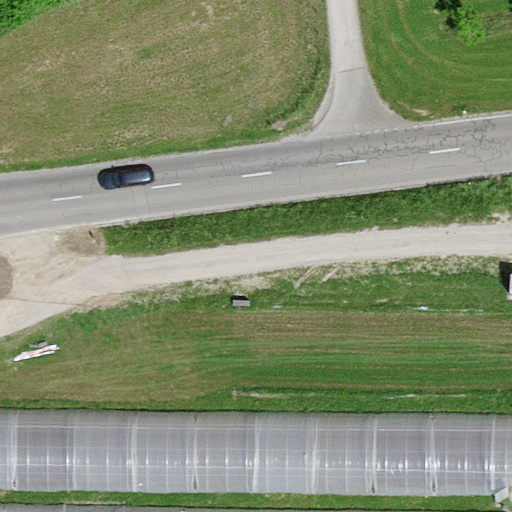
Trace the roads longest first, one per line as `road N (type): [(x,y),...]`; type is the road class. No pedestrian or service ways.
road 1 (track): [(511,238),(418,234),(50,278),(0,317)]
road 2 (unclassified): [(0,206),(511,144)]
road 3 (track): [(362,159),(344,0)]
